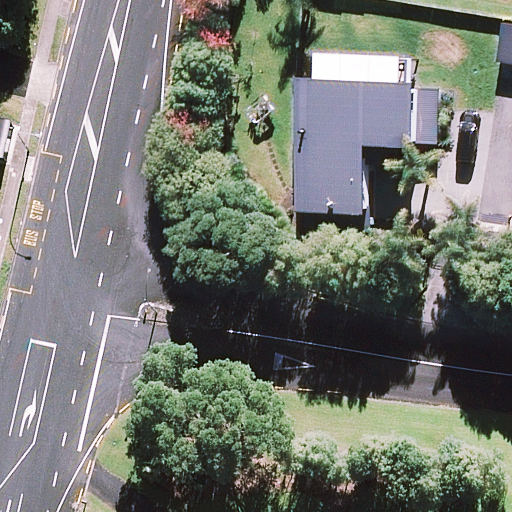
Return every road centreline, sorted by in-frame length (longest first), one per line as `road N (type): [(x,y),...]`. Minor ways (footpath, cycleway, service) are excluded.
road 1 (residential): [(511,371),(64,313)]
road 2 (tertiary): [(64,313),(132,0)]
road 3 (tertiary): [(0,487),(36,442),(64,313)]
